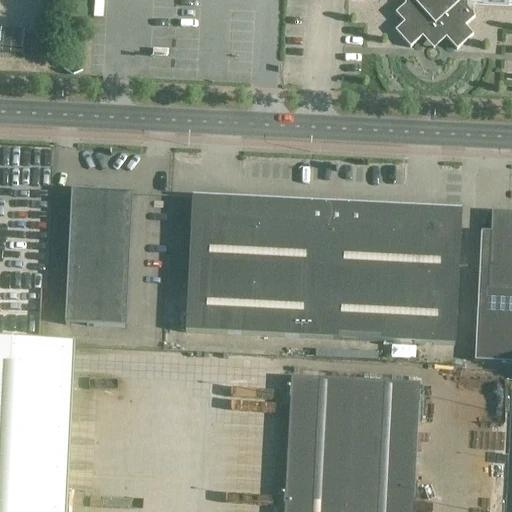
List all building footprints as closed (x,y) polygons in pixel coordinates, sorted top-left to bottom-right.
[(511,0),(376,0),(405,1),(404,6),(395,15),(403,24),(395,32),(410,49),(425,36),(427,39),(440,39),(443,37),(456,51),(473,36),(465,27),(475,19),(466,9),(466,4),(511,6),(511,0)] [(133,196),(72,192),(65,325),(126,329),(133,196)] [(461,232),(462,212),(192,198),(191,219),(192,219),(186,333),(455,347),(460,232),(461,232)] [(511,363),(511,214),(491,214),(490,232),(481,232),(474,361),(511,363)] [(0,511),(66,511),(75,352),(0,348),(0,511)] [(291,380),(284,511),(412,511),(419,386),(291,380)]
